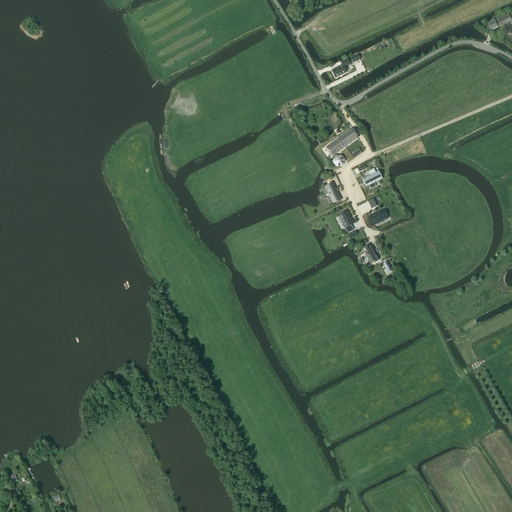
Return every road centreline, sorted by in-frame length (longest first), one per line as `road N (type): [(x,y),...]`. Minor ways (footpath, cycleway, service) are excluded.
road 1 (tertiary): [(511,58),(477,43),(450,45),(340,102),(274,0)]
road 2 (residential): [(511,96),(349,164),(342,179),(369,238)]
